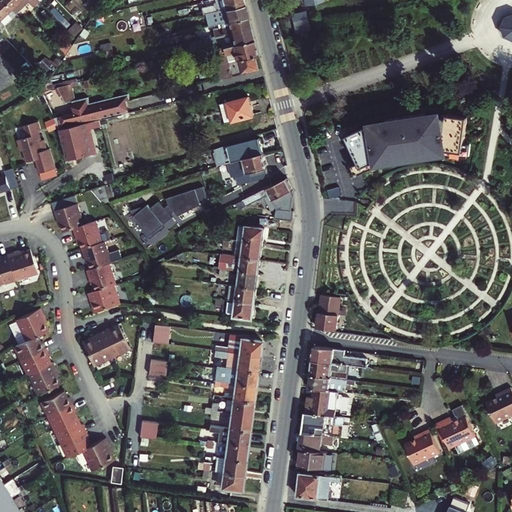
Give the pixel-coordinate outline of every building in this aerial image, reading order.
[(0,0),(0,24),(15,11),(4,0),(0,0)] [(4,0),(15,11),(27,1),(30,4),(34,0),(4,0)] [(203,13),(205,13),(244,4),(242,0),(214,0),(216,5),(202,8),(203,13)] [(208,26),(216,24),(247,17),(244,4),(205,13),(208,26)] [(298,38),(306,35),(301,16),(293,18),(298,38)] [(214,36),(227,33),(250,27),(247,17),(216,24),(217,29),(213,31),(214,36)] [(82,27),(76,21),(67,29),(73,36),(82,27)] [(250,27),(227,33),(230,45),(253,39),(250,27)] [(253,39),(230,45),(207,50),(209,58),(214,57),(226,54),(232,77),(256,72),(253,55),(257,54),(253,39)] [(113,48),(112,41),(101,44),(102,50),(113,48)] [(226,54),(214,57),(220,80),(232,77),(226,54)] [(25,74),(19,68),(15,72),(20,79),(25,74)] [(64,101),(71,100),(72,100),(68,84),(56,87),(64,101)] [(105,119),(127,114),(125,101),(129,100),(128,94),(89,102),(87,96),(72,100),(71,100),(75,115),(53,121),(58,129),(84,124),(105,119)] [(251,100),(221,107),(225,126),(255,119),(251,100)] [(367,126),(349,135),(361,161),(355,164),(359,173),(377,165),(375,161),(382,157),(384,163),(387,162),(388,165),(395,162),(394,159),(400,157),(399,155),(428,150),(428,152),(432,153),(432,156),(439,156),(439,153),(471,154),(472,142),(466,141),(469,115),(449,113),(449,115),(436,114),(427,115),(427,112),(389,118),(389,120),(381,123),(368,129),(367,126)] [(84,124),(90,152),(111,147),(105,119),(84,124)] [(36,132),(34,124),(20,128),(23,139),(13,142),(17,154),(19,153),(23,164),(32,162),(38,183),(53,178),(45,151),(43,152),(40,142),(37,143),(34,133),(36,132)] [(84,124),(58,129),(65,158),(90,153),(90,152),(84,124)] [(212,152),(215,164),(223,161),(224,161),(261,152),(257,138),(226,146),(226,147),(222,148),(223,149),(212,152)] [(239,184),(267,176),(261,152),(224,161),(227,175),(236,173),(239,184)] [(0,174),(0,189),(14,185),(10,171),(0,174)] [(270,186),(235,203),(238,210),(262,198),(271,194),(275,201),(290,193),(290,191),(292,190),(286,178),(270,186)] [(111,181),(105,183),(111,199),(117,197),(111,181)] [(105,183),(91,187),(102,202),(111,199),(105,183)] [(130,209),(151,234),(173,216),(169,212),(173,208),(178,215),(200,204),(199,201),(207,198),(202,184),(166,196),(168,202),(164,206),(159,199),(150,206),(148,203),(142,207),(141,205),(130,209)] [(343,184),(330,188),(333,196),(345,193),(343,184)] [(52,200),(55,211),(79,203),(75,193),(52,200)] [(290,193),(275,201),(278,207),(277,218),(294,220),(296,210),(293,209),(292,196),(290,193)] [(79,203),(55,211),(58,222),(60,221),(63,232),(73,228),(84,225),(81,216),(83,216),(79,203)] [(84,225),(73,228),(77,240),(78,239),(81,249),(82,249),(106,241),(111,239),(108,231),(101,234),(97,221),(84,225)] [(266,228),(248,225),(246,240),(264,242),(266,228)] [(264,242),(246,240),(244,254),(262,257),(264,242)] [(106,241),(82,249),(86,260),(87,260),(90,269),(111,263),(123,259),(120,250),(110,254),(106,241)] [(19,250),(7,254),(16,280),(30,275),(30,274),(38,271),(30,248),(20,251),(19,250)] [(242,269),(244,254),(218,251),(216,266),(222,267),(242,269)] [(0,283),(3,283),(4,284),(16,280),(7,254),(0,256),(0,283)] [(262,257),(244,254),(242,269),(260,272),(262,257)] [(115,276),(111,263),(90,269),(87,270),(90,282),(92,281),(95,291),(112,286),(116,285),(113,277),(115,276)] [(260,272),(242,269),(240,284),(258,287),(260,272)] [(230,297),(238,298),(256,301),(258,287),(240,284),(232,283),(230,297)] [(95,291),(89,293),(92,302),(93,302),(96,312),(117,305),(114,297),(116,296),(112,286),(95,291)] [(341,330),(345,296),(327,294),(323,328),(341,330)] [(254,316),(256,301),(238,298),(236,314),(254,316)] [(41,307),(16,319),(22,332),(24,332),(28,339),(40,334),(49,329),(45,319),(46,318),(41,307)] [(169,324),(154,322),(153,340),(167,341),(169,324)] [(108,328),(100,332),(113,357),(122,353),(122,351),(130,347),(119,325),(109,329),(108,328)] [(113,357),(100,332),(92,336),(92,337),(83,342),(93,364),(101,361),(102,362),(113,357)] [(240,351),(242,335),(242,333),(230,332),(228,344),(216,342),(215,348),(240,351)] [(46,348),(40,334),(28,339),(15,346),(21,360),(46,348)] [(263,338),(242,335),(240,351),(261,353),(263,338)] [(318,359),(367,364),(372,365),(373,357),(351,355),(351,349),(320,345),(318,359)] [(53,361),(46,348),(21,360),(28,373),(53,361)] [(227,357),(226,364),(259,368),(261,353),(240,351),(215,348),(214,355),(227,357)] [(167,359),(151,357),(149,373),(165,375),(167,359)] [(318,359),(316,374),(362,379),(366,379),(367,364),(318,359)] [(63,382),(53,361),(28,373),(38,394),(63,382)] [(219,362),(216,378),(257,384),(259,368),(226,364),(219,362)] [(328,388),(350,390),(351,383),(361,385),(362,379),(316,374),(315,386),(328,388)] [(257,384),(216,378),(215,387),(234,390),(233,395),(255,398),(257,384)] [(65,385),(40,397),(48,415),(73,403),(65,385)] [(497,420),(511,412),(511,385),(497,392),(498,396),(488,400),(497,420)] [(314,396),(312,411),(356,416),(359,397),(363,398),(364,392),(350,390),(328,388),(327,395),(319,394),(319,396),(314,396)] [(233,395),(231,410),(253,413),(255,398),(233,395)] [(459,418),(458,415),(442,422),(452,445),(459,443),(462,450),(482,442),(470,415),(475,412),(470,401),(460,406),(463,413),(464,412),(466,415),(459,418)] [(80,416),(73,403),(48,415),(55,428),(80,416)] [(231,410),(229,425),(251,428),(253,413),(231,410)] [(310,431),(335,434),(335,429),(349,431),(350,424),(355,425),(356,416),(312,411),(310,431)] [(80,416),(55,428),(61,442),(86,430),(80,416)] [(160,422),(144,419),(142,435),(158,437),(160,422)] [(218,439),(227,440),(249,443),(251,428),(229,425),(210,423),(210,428),(219,429),(218,439)] [(432,426),(416,432),(418,436),(407,440),(416,461),(443,450),(432,426)] [(61,442),(68,456),(77,451),(93,444),(86,430),(61,442)] [(308,446),(328,449),(329,444),(339,446),(340,435),(335,434),(310,431),(308,446)] [(93,444),(77,451),(88,472),(112,460),(102,439),(93,444)] [(249,443),(227,440),(225,456),(247,458),(249,443)] [(305,461),(331,464),(333,450),(328,449),(308,446),(305,461)] [(247,458),(225,456),(217,455),(215,470),(245,474),(247,458)] [(6,460),(1,463),(6,471),(11,468),(6,460)] [(126,468),(117,467),(116,480),(125,481),(126,468)] [(245,474),(215,470),(210,469),(204,469),(203,477),(209,478),(208,483),(243,488),(245,474)] [(337,475),(306,471),(303,494),(334,498),(337,475)] [(22,511),(0,474),(0,511),(22,511)] [(22,485),(16,489),(21,496),(27,493),(22,485)] [(468,511),(472,503),(456,496),(449,511),(468,511)]
